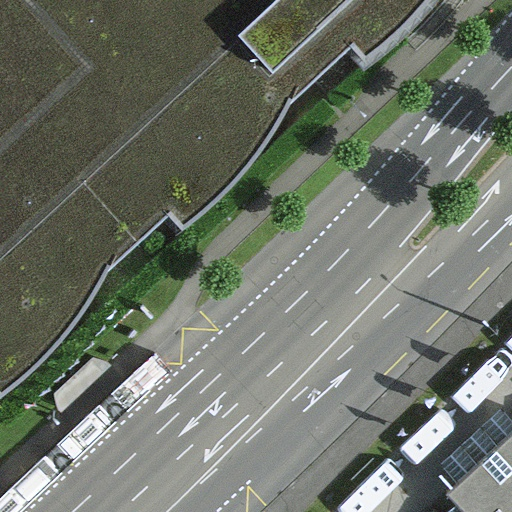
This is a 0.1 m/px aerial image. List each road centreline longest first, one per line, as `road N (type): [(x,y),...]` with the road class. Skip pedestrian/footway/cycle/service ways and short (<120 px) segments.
road 1 (primary): [(511,62),(354,253),(94,511)]
road 2 (primary): [(196,511),(511,188)]
